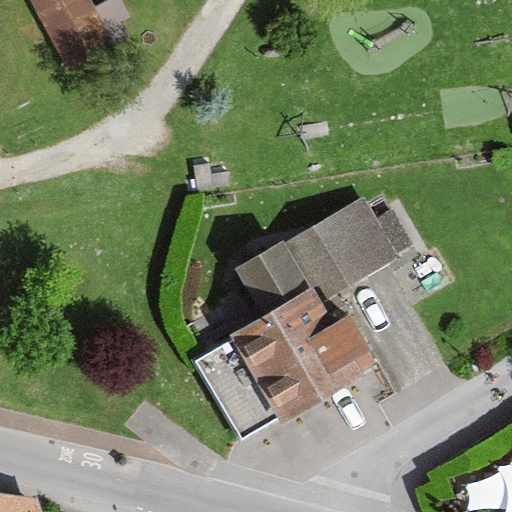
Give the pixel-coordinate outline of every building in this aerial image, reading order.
[(113,46),(89,0),(32,0),(31,1),(67,70),(113,46)] [(368,200),(287,246),(318,299),(413,244),(394,210),(379,219),(368,200)] [(269,327),(318,299),(287,246),(238,275),(269,327)] [(369,387),(334,327),(318,299),(269,327),(199,368),(244,445),(280,425),(286,434),(369,387)] [(334,327),(369,387),(378,403),(396,393),(351,317),(334,327)] [(0,511),(49,511),(45,498),(0,487),(0,511)]
